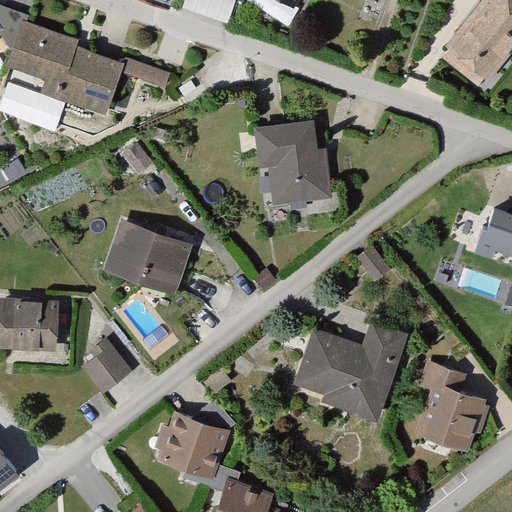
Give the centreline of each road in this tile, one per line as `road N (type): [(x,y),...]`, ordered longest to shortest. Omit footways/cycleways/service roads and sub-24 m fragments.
road 1 (residential): [(472,127),(459,152),(0,509)]
road 2 (residential): [(108,0),(472,127)]
